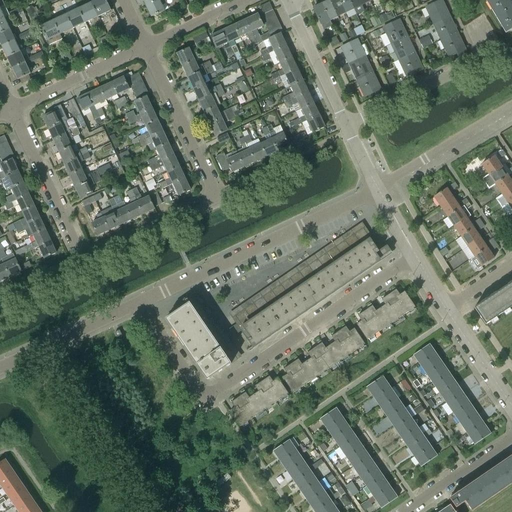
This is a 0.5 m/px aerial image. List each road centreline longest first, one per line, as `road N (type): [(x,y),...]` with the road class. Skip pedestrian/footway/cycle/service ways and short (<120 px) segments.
road 1 (residential): [(138,302),(195,388),(211,392),(413,254)]
road 2 (residential): [(81,252),(211,195),(140,46)]
road 3 (residential): [(138,302),(378,189)]
road 4 (residential): [(346,125),(486,56),(472,25)]
road 5 (residential): [(81,252),(10,108)]
road 6 (residential): [(378,189),(511,108)]
road 7 (residential): [(0,368),(138,302)]
road 8 (residential): [(10,108),(140,46)]
road 9 (residential): [(346,125),(288,0)]
road 10 (residential): [(511,438),(403,511)]
